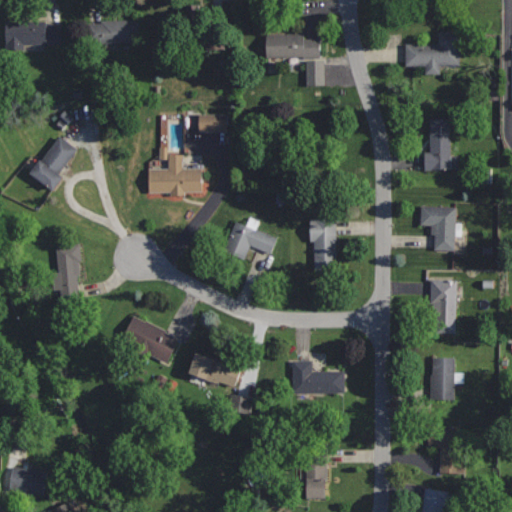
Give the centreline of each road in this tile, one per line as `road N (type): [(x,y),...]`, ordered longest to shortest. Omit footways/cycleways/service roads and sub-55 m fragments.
road 1 (residential): [(350,0),(383,165),(378,511)]
road 2 (residential): [(384,320),(244,311),(140,257)]
